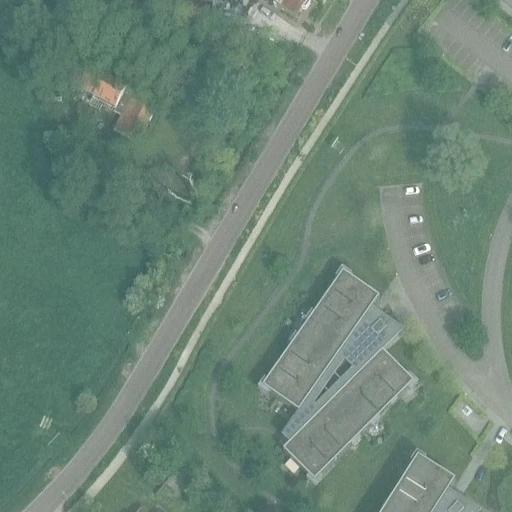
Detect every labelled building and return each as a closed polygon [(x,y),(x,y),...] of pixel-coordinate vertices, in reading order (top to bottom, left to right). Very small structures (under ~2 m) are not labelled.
[(267,0),(294,19),(307,0),(267,0)] [(183,25),(206,29),(209,9),(186,5),(183,25)] [(63,43),(75,49),(87,22),(75,16),(63,43)] [(138,142),(159,103),(147,96),(146,98),(134,91),(114,129),(138,142)] [(262,390),(299,415),(379,300),(343,275),(262,390)] [(378,342),(386,333),(380,326),(371,335),(378,342)] [(314,485),(414,385),(382,354),(283,453),(314,485)] [(438,511),(455,486),(418,462),(385,511),(438,511)]
